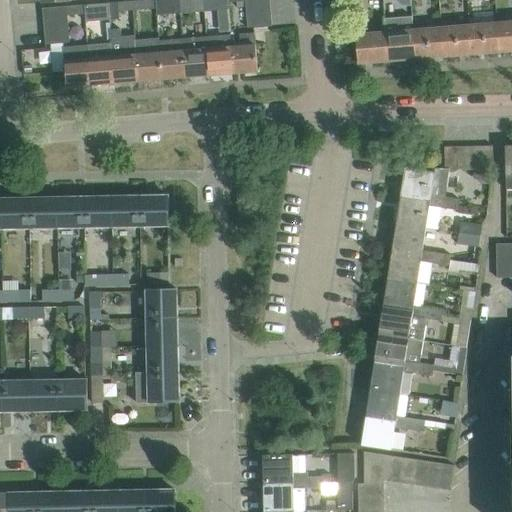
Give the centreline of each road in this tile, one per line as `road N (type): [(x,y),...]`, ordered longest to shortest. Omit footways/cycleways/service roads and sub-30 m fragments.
road 1 (residential): [(219,449),(212,121)]
road 2 (residential): [(0,453),(219,449)]
road 3 (residential): [(10,137),(212,121)]
road 4 (residential): [(322,112),(511,108)]
road 5 (residential): [(1,0),(10,137)]
